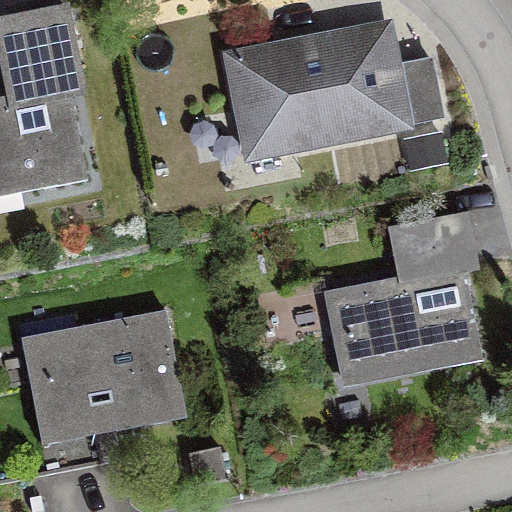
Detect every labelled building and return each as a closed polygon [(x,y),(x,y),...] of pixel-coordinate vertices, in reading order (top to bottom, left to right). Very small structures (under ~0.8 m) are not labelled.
[(8,24),(20,83),(78,71),(67,12),(8,24)] [(249,156),(441,118),(429,59),(395,66),(387,27),(230,58),(249,156)] [(17,194),(87,180),(68,84),(0,97),(0,185),(15,183),(17,194)] [(387,227),(395,267),(419,262),(411,223),(387,227)] [(324,292),(340,377),(414,362),(416,373),(482,360),(463,265),(324,292)] [(74,313),(19,324),(48,475),(103,464),(97,435),(186,418),(165,311),(77,328),(74,313)]
